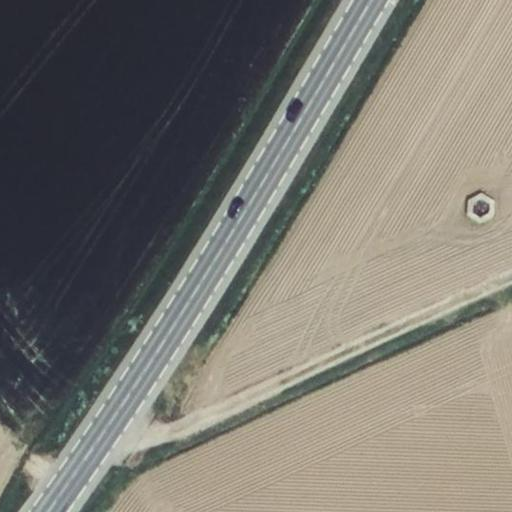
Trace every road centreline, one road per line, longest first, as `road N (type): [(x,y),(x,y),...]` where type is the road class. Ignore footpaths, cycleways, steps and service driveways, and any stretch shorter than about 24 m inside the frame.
road 1 (secondary): [(370,0),(222,248),(48,511)]
road 2 (track): [(511,277),(195,425),(99,439)]
